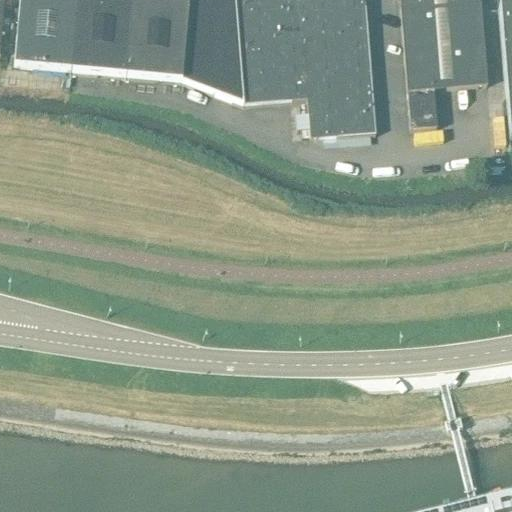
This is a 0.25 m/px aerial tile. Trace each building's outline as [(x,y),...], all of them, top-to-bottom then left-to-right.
[(19,0),(19,8),(13,72),(69,77),(124,82),(180,87),(241,111),(232,0),(19,0)] [(232,0),(241,111),(305,106),(309,145),(374,140),(362,0),(232,0)] [(398,0),(406,97),(485,90),(478,0),(398,0)] [(511,9),(497,11),(508,144),(511,144),(511,9)] [(432,101),(406,103),(409,136),(435,134),(432,101)] [(511,511),(511,496),(475,506),(452,511),(511,511)]
